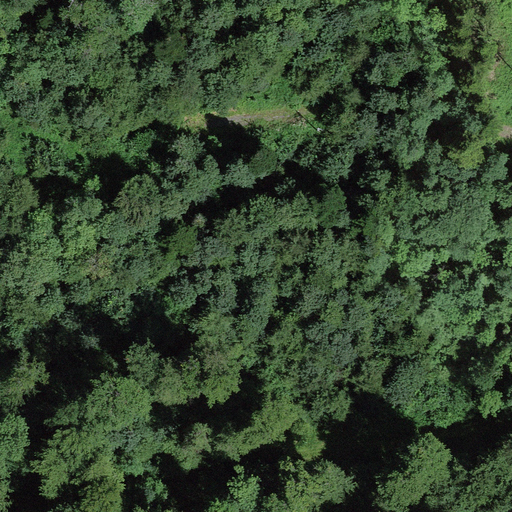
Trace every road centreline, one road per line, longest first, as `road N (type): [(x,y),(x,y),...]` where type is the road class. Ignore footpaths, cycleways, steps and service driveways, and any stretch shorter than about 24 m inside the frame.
road 1 (track): [(511,133),(304,111),(186,130)]
road 2 (track): [(511,423),(188,465)]
